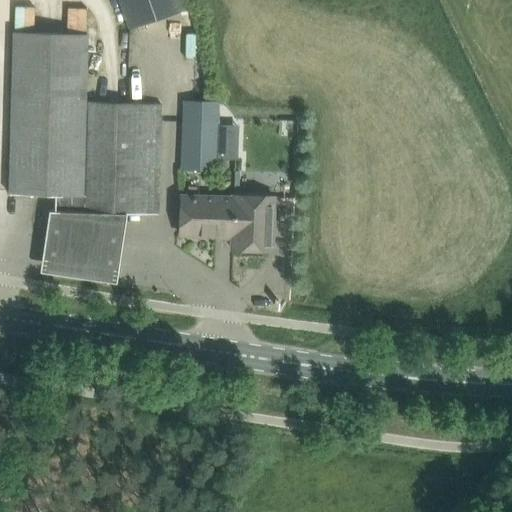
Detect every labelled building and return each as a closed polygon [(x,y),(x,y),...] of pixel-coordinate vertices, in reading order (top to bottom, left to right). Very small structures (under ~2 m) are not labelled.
[(185,9),(181,0),(119,0),(129,29),(185,9)] [(86,196),(83,196),(89,31),(15,29),(10,173),(10,193),(55,195),(55,211),(158,214),(161,104),(111,102),(89,102),(86,196)] [(183,120),(181,170),(218,170),(219,121),(183,120)] [(277,129),(277,131),(277,147),(294,148),(295,129),(277,129)] [(232,236),(233,197),(181,195),(180,234),(232,236)] [(232,236),(232,248),(271,249),(273,196),(233,195),(233,197),(232,236)] [(48,217),(39,276),(115,288),(125,218),(48,217)]
